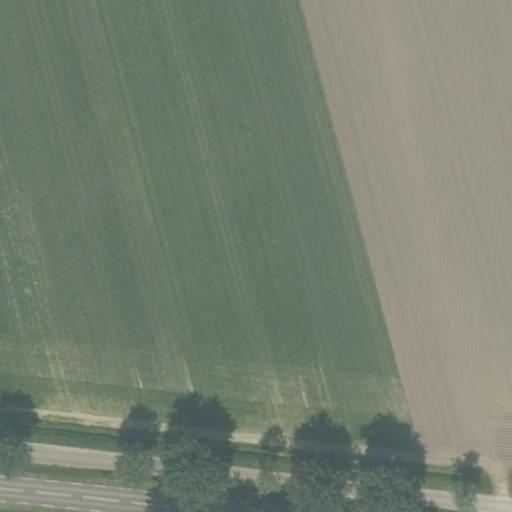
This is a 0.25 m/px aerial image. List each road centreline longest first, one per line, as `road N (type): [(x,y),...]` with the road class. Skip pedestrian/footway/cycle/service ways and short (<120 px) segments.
road 1 (unclassified): [(0,449),(503,511)]
road 2 (primary): [(209,511),(0,489)]
